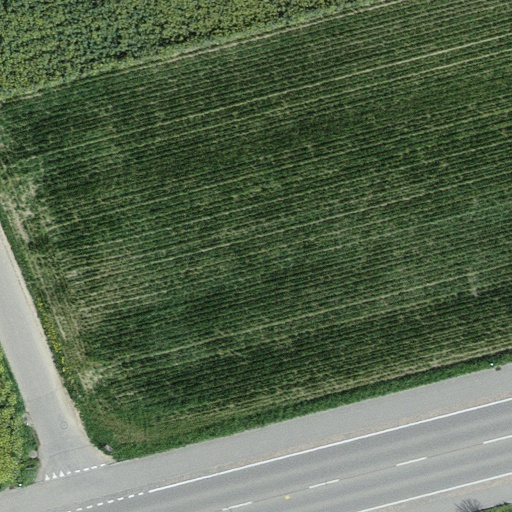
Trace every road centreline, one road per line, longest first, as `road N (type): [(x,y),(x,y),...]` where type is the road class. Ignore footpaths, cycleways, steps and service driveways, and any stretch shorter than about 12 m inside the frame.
road 1 (primary): [(210,511),(511,435)]
road 2 (residential): [(0,276),(97,511)]
